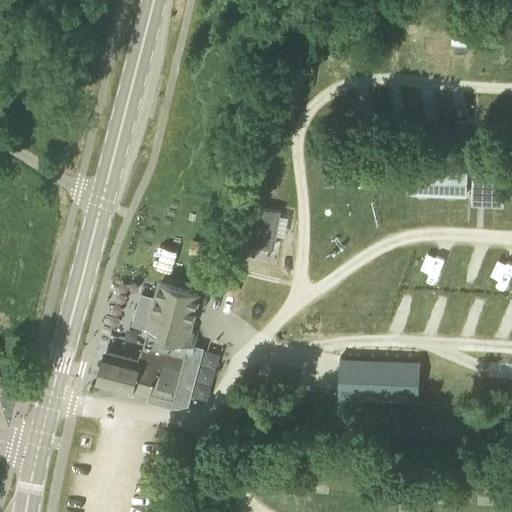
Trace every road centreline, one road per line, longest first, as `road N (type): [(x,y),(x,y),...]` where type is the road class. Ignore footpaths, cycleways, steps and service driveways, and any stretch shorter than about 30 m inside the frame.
road 1 (secondary): [(103,201),(155,0)]
road 2 (secondary): [(52,400),(103,201)]
road 3 (residential): [(187,413),(52,400)]
road 4 (residential): [(103,201),(0,138)]
